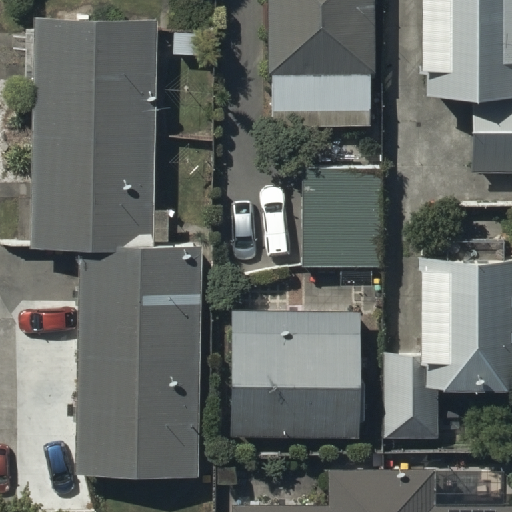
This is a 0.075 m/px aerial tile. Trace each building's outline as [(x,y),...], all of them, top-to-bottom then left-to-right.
[(376,79),(375,0),(268,0),(269,80),(376,79)] [(511,0),(425,0),(427,102),(511,100),(511,0)] [(161,28),(38,25),(33,258),(84,259),(79,481),(202,483),(207,251),(157,250),(161,28)] [(379,174),(299,174),(299,270),(379,270),(379,174)] [(511,262),(424,265),(427,397),(511,395),(511,262)] [(364,315),(236,314),(235,443),(363,443),(364,315)] [(511,511),(511,509),(437,510),(437,477),(334,477),(334,511),(232,511),(231,511),(511,511)]
